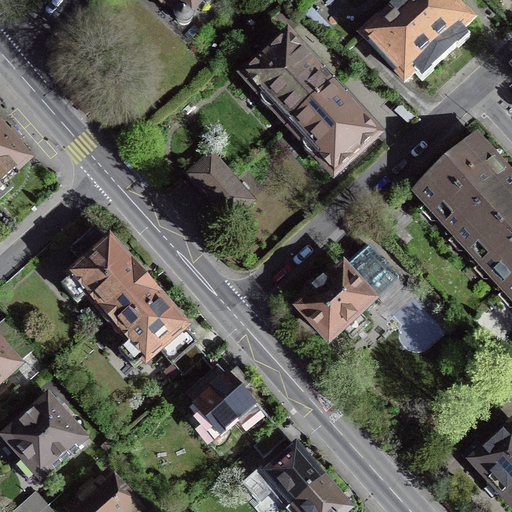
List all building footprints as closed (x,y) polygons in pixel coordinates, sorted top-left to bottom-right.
[(158,0),(161,3),(163,1),(177,14),(176,15),(176,17),(176,19),(177,21),(179,22),(180,24),(183,25),(186,25),(188,24),(190,23),(191,21),(192,20),(193,17),(193,15),(192,14),(191,12),(201,1),(207,7),(213,0),(158,0)] [(451,39),(471,20),(452,0),(402,0),(397,6),(363,36),(405,81),(425,62),(432,69),(457,46),(451,39)] [(274,109),(289,126),(332,87),(310,62),(287,37),(244,77),(261,96),(260,97),(260,99),(261,102),(262,104),(264,106),(266,108),(268,109),(270,110),(273,110),(274,109)] [(317,156),(334,175),(377,135),(354,111),(332,87),(289,126),(304,142),(303,144),(303,146),(304,148),(305,151),(307,153),(309,155),(311,156),(313,157),(316,157),(317,156)] [(0,199),(14,187),(8,179),(29,161),(11,140),(6,134),(13,128),(1,115),(1,116),(0,115),(0,199)] [(511,182),(475,142),(420,192),(484,263),(511,237),(511,182)] [(212,155),(189,176),(199,187),(209,199),(232,178),(212,155)] [(152,182),(130,157),(124,163),(146,187),(152,182)] [(232,178),(209,199),(220,211),(230,222),(253,202),(232,178)] [(105,317),(146,281),(140,275),(110,241),(107,243),(95,228),(70,250),(83,264),(69,277),(71,279),(62,287),(77,304),(86,296),(105,317)] [(511,237),(484,263),(511,293),(511,237)] [(371,300),(375,296),(377,298),(399,278),(369,246),(357,257),(347,266),(349,268),(345,271),(371,300)] [(313,297),(300,309),(329,342),(373,302),(371,300),(345,271),(343,269),(330,282),(326,278),(318,285),(309,293),(313,297)] [(146,281),(105,317),(128,344),(120,352),(135,369),(144,361),(146,364),(160,351),(173,365),(195,346),(197,344),(184,330),(187,328),(152,288),(146,281)] [(5,319),(0,323),(0,338),(20,362),(33,351),(5,319)] [(0,381),(17,366),(0,346),(0,381)] [(195,346),(173,365),(184,377),(206,357),(195,346)] [(216,368),(186,395),(194,405),(191,408),(193,411),(187,416),(215,448),(238,428),(243,433),(262,416),(243,394),(251,387),(244,378),(237,370),(227,380),(216,368)] [(27,419),(6,438),(26,460),(18,466),(30,480),(38,473),(41,477),(83,440),(67,423),(73,418),(64,408),(59,413),(48,401),(27,419)] [(282,433),(277,427),(254,447),(264,459),(287,438),(282,433)] [(511,427),(494,444),(475,462),(490,478),(489,485),(497,494),(503,493),(511,502),(511,427)] [(286,511),(323,478),(304,455),(296,446),(266,473),(261,468),(242,485),(260,505),(272,495),(286,511)] [(86,494),(69,509),(71,511),(133,511),(137,509),(107,475),(95,486),(93,484),(89,488),(84,493),(86,494)] [(343,500),(323,478),(286,511),(347,511),(351,509),(343,500)] [(14,511),(41,511),(47,507),(35,493),(14,511)]
